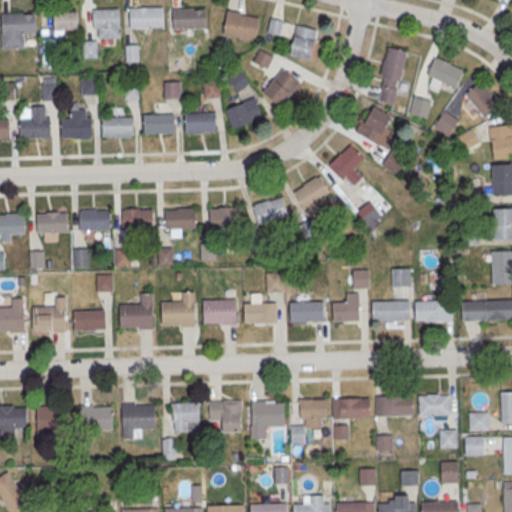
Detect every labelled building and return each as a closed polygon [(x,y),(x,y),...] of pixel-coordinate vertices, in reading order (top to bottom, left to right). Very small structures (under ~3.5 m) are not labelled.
[(131,8),(162,7),(162,25),(131,26),(131,8)] [(171,8),(205,7),(206,28),(172,29),(171,8)] [(119,37),(120,9),(93,9),(92,34),(99,34),(99,37),(119,37)] [(52,11),(53,34),(77,33),(77,11),(52,11)] [(255,40),(259,15),(226,11),(223,35),(255,40)] [(1,13),(34,13),(34,32),(23,32),(23,47),(1,47),(1,13)] [(316,29),(295,25),(290,55),(310,59),(316,29)] [(81,41),(97,41),(97,57),(82,58),(81,41)] [(125,62),(139,62),(139,44),(125,44),(125,62)] [(376,100),(395,103),(405,50),(386,46),(376,100)] [(253,62),(267,68),(273,56),(258,49),(253,62)] [(453,90),(462,69),(435,57),(426,78),(453,90)] [(263,94),(282,107),(300,81),(280,67),(263,94)] [(237,91),(249,82),(240,69),(227,78),(237,91)] [(82,78),(97,78),(97,94),(82,95),(82,78)] [(202,82),(204,98),(220,96),(218,80),(202,82)] [(164,82),(179,81),(180,98),(164,98),(164,82)] [(483,117),(498,105),(480,81),(465,93),(483,117)] [(0,83),(14,83),(15,100),(0,100),(0,83)] [(40,84),(56,83),(56,100),(41,101),(40,84)] [(124,83),(139,83),(139,100),(124,100),(124,83)] [(427,118),(431,100),(413,96),(409,113),(427,118)] [(224,109),(232,129),(262,118),(255,98),(224,109)] [(391,115),(369,106),(358,134),(377,142),(379,134),(389,139),(393,129),(386,127),(391,115)] [(435,125),(449,133),(457,119),(444,111),(435,125)] [(183,114),(214,113),(215,131),(184,132),(183,114)] [(142,115),(173,114),(174,132),(143,133),(142,115)] [(101,117),(132,117),(133,135),(102,135),(101,117)] [(60,119),(91,118),(91,136),(60,137),(60,119)] [(19,119),(50,119),(51,136),(20,137),(19,119)] [(0,120),(9,120),(9,138),(0,138),(0,120)] [(489,126),(492,159),(511,156),(511,139),(511,125),(489,126)] [(458,136),(464,149),(478,143),(472,129),(458,136)] [(329,164),(349,187),(362,175),(355,167),(364,159),(351,145),(329,164)] [(491,163),(511,162),(511,195),(492,196),(491,163)] [(331,197),(321,176),(294,188),(303,210),(331,197)] [(259,224),(287,215),(281,196),(253,205),(259,224)] [(369,232),(384,220),(368,199),(353,211),(369,232)] [(238,227),(238,207),(209,207),(209,227),(238,227)] [(490,207),(511,207),(511,240),(490,240),(490,207)] [(122,208),(122,228),(153,228),(153,208),(122,208)] [(165,208),(165,236),(184,236),(184,227),(195,227),(195,208),(165,208)] [(79,211),(110,211),(110,229),(79,229),(79,211)] [(35,214),(66,213),(66,231),(35,232),(35,214)] [(0,215),(24,215),(25,233),(0,233),(0,215)] [(200,244),(215,243),(216,260),(201,261),(200,244)] [(158,248),(173,247),(173,264),(158,264),(158,248)] [(73,249),(88,249),(89,266),(74,266),(73,249)] [(115,249),(130,249),(131,265),(116,266),(115,249)] [(490,250),(511,250),(511,283),(490,284),(490,250)] [(391,268),(409,267),(410,286),(391,286),(391,268)] [(351,269),(368,269),(369,288),(352,288),(351,269)] [(96,274),(112,274),(112,291),(97,291),(96,274)] [(266,276),(282,276),(282,293),(267,293),(266,276)] [(332,301),(346,301),(346,292),(358,292),(359,320),(332,321),(332,301)] [(0,306),(12,306),(12,298),(22,297),(23,330),(0,330),(0,306)] [(32,306),(54,305),(54,297),(64,297),(65,329),(33,330),(32,306)] [(202,300),(235,299),(235,322),(203,323),(202,300)] [(460,301),(511,299),(511,318),(461,320),(460,301)] [(372,301),(409,300),(409,319),(372,320),(372,301)] [(414,301),(451,300),(451,319),(415,320),(414,301)] [(161,302),(194,301),(194,324),(162,325),(161,302)] [(289,302),(321,301),(322,321),(290,322),(289,302)] [(244,303),(275,302),(276,321),(244,322),(244,303)] [(118,308),(150,307),(151,326),(119,327),(118,308)] [(72,310),(104,309),(104,329),(72,330),(72,310)] [(511,390),(511,428),(501,428),(499,391),(511,390)] [(418,395),(449,394),(449,414),(418,415),(418,395)] [(375,396),(412,395),(412,414),(375,415),(375,396)] [(305,443),(305,427),(325,427),(325,398),(300,399),(300,425),(290,425),(290,443),(305,443)] [(336,398),(370,398),(370,417),(336,418),(336,398)] [(208,401),(241,400),(242,414),(241,414),(241,431),(223,431),(222,420),(209,420),(208,401)] [(251,401),(252,438),(266,438),(265,426),(285,425),(284,402),(265,402),(265,400),(251,401)] [(199,402),(172,402),(172,431),(199,431),(199,402)] [(122,403),(122,438),(133,438),(133,429),(155,428),(154,405),(136,405),(136,403),(122,403)] [(0,406),(14,405),(14,408),(27,407),(27,429),(17,429),(17,435),(0,436),(0,406)] [(37,406),(37,436),(62,436),(62,406),(37,406)] [(86,429),(112,429),(112,406),(86,406),(86,429)] [(469,413),(488,412),(489,430),(470,431),(469,413)] [(439,430),(455,429),(455,446),(440,447),(439,430)] [(377,435),(392,434),(392,451),(377,451),(377,435)] [(511,436),(511,473),(503,474),(502,436),(511,436)] [(465,437),(483,437),(483,455),(465,456),(465,437)] [(175,438),(162,438),(162,459),(175,459),(175,438)] [(441,461),(457,461),(457,482),(442,483),(441,461)] [(273,467),(289,466),(289,483),(274,483),(273,467)] [(359,468),(375,467),(375,484),(360,484),(359,468)] [(401,470),(418,470),(418,485),(401,485),(401,470)] [(0,495),(9,511),(16,511),(28,505),(8,471),(0,475),(0,495)] [(511,480),(511,511),(502,511),(502,481),(511,480)] [(420,511),(420,502),(457,501),(457,511),(420,511)] [(335,511),(335,503),(371,502),(371,511),(335,511)] [(378,511),(378,503),(415,502),(415,511),(378,511)] [(249,511),(249,504),(286,503),(286,511),(249,511)] [(292,511),(292,504),(328,503),(328,511),(292,511)] [(466,511),(466,504),(481,503),(481,511),(466,511)]
